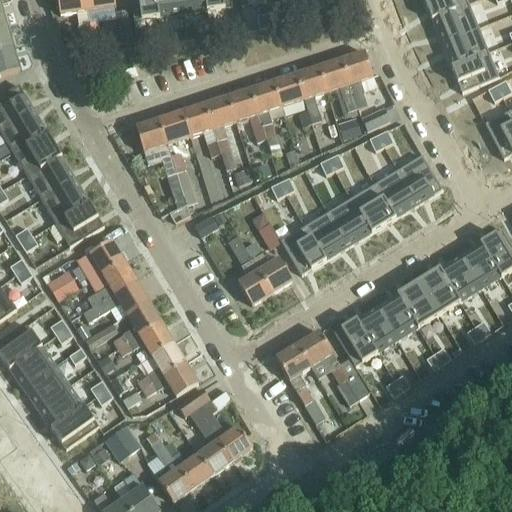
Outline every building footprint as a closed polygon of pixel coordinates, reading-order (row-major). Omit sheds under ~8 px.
[(88,16),(85,0),(57,0),(60,20),(77,17),(82,54),(102,51),(100,40),(92,42),(90,27),(88,16)] [(114,0),(85,0),(88,16),(116,11),(114,0)] [(156,0),(130,0),(131,3),(134,25),(159,22),(156,0)] [(156,0),(159,22),(183,19),(180,0),(156,0)] [(205,0),(180,0),(183,19),(208,15),(205,0)] [(205,0),(208,15),(214,14),(233,12),(231,0),(205,0)] [(239,0),(240,6),(241,11),(255,9),(266,7),(264,0),(239,0)] [(465,0),(422,0),(432,24),(469,8),(465,0)] [(469,8),(432,24),(442,48),(479,33),(469,8)] [(325,10),(316,12),(317,26),(327,24),(325,10)] [(316,12),(306,13),(307,27),(317,26),(316,12)] [(132,38),(129,21),(129,15),(115,17),(119,49),(133,47),(132,38)] [(277,17),(267,19),(269,32),(279,31),(277,17)] [(267,19),(257,20),(259,34),(269,32),(267,19)] [(92,42),(100,40),(99,26),(90,27),(92,42)] [(219,26),(209,27),(211,41),(221,40),(219,26)] [(209,27),(199,29),(201,42),(211,41),(209,27)] [(6,29),(0,30),(0,54),(13,51),(6,29)] [(171,33),(161,34),(163,48),(173,46),(171,33)] [(479,33),(442,48),(452,72),(489,57),(479,33)] [(161,34),(151,36),(153,49),(163,48),(161,34)] [(13,51),(0,54),(0,78),(19,73),(13,51)] [(365,56),(342,64),(358,114),(366,111),(368,111),(364,99),(364,98),(360,86),(373,82),(365,56)] [(489,57),(452,72),(462,97),(499,82),(489,57)] [(342,64),(319,71),(327,96),(335,94),(345,124),(359,119),(358,114),(342,64)] [(327,96),(319,71),(296,79),(304,104),(308,116),(312,129),(322,126),(314,101),(327,96)] [(304,104),(296,79),(274,86),(281,111),(304,104)] [(506,85),(497,90),(503,102),(511,97),(511,96),(506,85)] [(274,86),(250,94),(258,119),(266,144),(271,159),(281,156),(271,124),(268,116),(281,111),(274,86)] [(19,90),(0,101),(0,134),(34,114),(19,90)] [(497,90),(488,95),(494,107),(503,102),(497,90)] [(250,94),(228,101),(236,126),(248,122),(256,148),(266,144),(250,94)] [(236,126),(228,101),(205,108),(221,158),(226,176),(236,172),(223,130),(236,126)] [(182,116),(190,141),(202,137),(210,162),(221,158),(205,108),(182,116)] [(34,114),(0,134),(0,135),(13,158),(48,137),(34,114)] [(362,124),(368,136),(390,126),(384,114),(369,121),(362,124)] [(190,141),(182,116),(159,123),(167,149),(190,141)] [(312,129),(308,116),(297,119),(302,133),(312,129)] [(511,120),(510,116),(485,129),(504,164),(511,159),(511,120)] [(166,181),(176,177),(171,160),(167,149),(159,123),(135,131),(136,132),(144,156),(148,169),(161,165),(166,181)] [(356,124),(338,129),(343,145),(361,139),(356,124)] [(388,135),(378,140),(384,152),(393,148),(388,135)] [(48,137),(13,158),(27,181),(62,161),(48,137)] [(378,140),(369,144),(375,157),(384,152),(378,140)] [(298,168),(294,155),(286,157),(290,171),(298,168)] [(171,160),(176,177),(186,173),(180,157),(171,160)] [(338,159),(329,164),(335,176),(344,172),(338,159)] [(62,161),(27,181),(41,204),(76,184),(62,161)] [(402,173),(398,175),(419,209),(443,195),(443,194),(439,187),(434,180),(428,169),(424,163),(422,161),(402,173)] [(329,164),(320,168),(326,180),(335,176),(329,164)] [(257,185),(271,180),(268,170),(253,174),(257,185)] [(238,191),(252,186),(249,175),(235,180),(238,191)] [(398,175),(375,189),(396,223),(398,222),(419,209),(398,175)] [(289,183),(280,188),(286,200),(295,196),(290,185),(289,183)] [(76,184),(41,204),(55,228),(90,207),(76,184)] [(280,188),(271,192),(273,197),(277,204),(286,200),(280,188)] [(375,189),(352,203),(372,238),(395,224),(396,223),(375,189)] [(3,195),(0,197),(0,209),(9,203),(3,195)] [(352,203),(328,217),(349,252),(359,246),(372,238),(352,203)] [(90,207),(55,228),(70,252),(104,231),(90,207)] [(186,209),(169,216),(174,229),(191,221),(186,209)] [(217,229),(226,224),(221,215),(212,220),(217,229)] [(328,217),(305,231),(310,241),(326,266),(348,252),(349,252),(328,217)] [(195,230),(196,232),(203,244),(218,234),(216,230),(213,225),(211,221),(195,230)] [(281,246),(273,233),(271,230),(259,237),(269,256),(282,249),(281,246)] [(287,242),(281,246),(282,249),(287,255),(291,262),(302,280),(326,266),(310,241),(305,231),(287,242)] [(28,232),(16,240),(21,248),(33,241),(28,232)] [(511,249),(502,234),(481,247),(502,282),(503,281),(511,276),(511,275),(511,249)] [(33,241),(21,248),(27,257),(38,249),(33,241)] [(272,298),(245,252),(239,242),(228,248),(242,273),(248,282),(238,287),(252,310),(272,298)] [(101,280),(125,265),(112,245),(88,259),(101,280)] [(245,252),(272,298),(294,285),(280,262),(268,269),(263,260),(262,260),(254,247),(245,252)] [(481,247),(460,260),(481,294),(502,282),(481,247)] [(458,262),(439,273),(460,307),(462,306),(481,294),(460,260),(458,262)] [(22,264),(11,271),(16,280),(28,272),(22,264)] [(125,265),(101,280),(108,291),(86,304),(92,313),(137,285),(125,265)] [(28,272),(16,280),(22,288),(33,281),(28,272)] [(439,273),(418,286),(440,320),(460,307),(439,273)] [(60,280),(47,288),(58,306),(71,298),(60,280)] [(92,313),(83,319),(85,322),(88,329),(110,315),(116,326),(126,320),(149,306),(139,289),(137,285),(131,289),(92,313)] [(410,291),(398,299),(419,333),(428,327),(440,320),(418,286),(410,291)] [(0,291),(0,325),(16,314),(0,291)] [(398,299),(377,311),(398,346),(418,333),(419,333),(398,299)] [(81,310),(85,317),(91,313),(87,306),(81,310)] [(149,306),(126,320),(133,331),(125,336),(125,337),(115,343),(120,351),(161,326),(149,306)] [(10,320),(17,333),(37,321),(30,309),(10,320)] [(358,323),(356,324),(377,358),(385,353),(398,346),(377,311),(358,323)] [(103,324),(95,329),(99,336),(108,331),(103,324)] [(356,324),(335,338),(342,350),(356,372),(369,364),(377,358),(356,324)] [(62,325),(51,333),(56,341),(68,333),(62,325)] [(120,335),(115,326),(108,331),(99,336),(87,343),(92,351),(120,335)] [(173,347),(161,326),(120,351),(125,359),(135,353),(135,354),(143,349),(151,361),(173,347)] [(484,326),(475,332),(483,343),(491,338),(484,326)] [(84,329),(77,334),(83,344),(91,339),(84,329)] [(27,330),(0,349),(0,360),(9,374),(42,351),(27,330)] [(475,332),(467,337),(475,349),(483,343),(475,332)] [(68,333),(56,341),(62,349),(73,342),(68,333)] [(319,336),(297,350),(311,372),(323,365),(328,374),(330,373),(339,388),(337,389),(349,408),(360,402),(368,396),(357,377),(348,363),(339,368),(333,358),(319,336)] [(173,347),(151,361),(158,373),(150,378),(140,385),(144,393),(186,367),(173,347)] [(448,353),(455,362),(460,359),(454,349),(448,353)] [(311,372),(297,350),(276,363),(290,385),(316,429),(327,422),(315,402),(306,388),(300,379),(311,372)] [(42,351),(9,374),(23,394),(56,371),(42,351)] [(443,353),(435,359),(442,370),(451,365),(443,353)] [(81,354),(69,362),(75,370),(86,362),(81,354)] [(117,369),(110,357),(99,364),(106,376),(117,369)] [(435,359),(426,364),(434,376),(442,370),(435,359)] [(199,389),(186,367),(144,393),(148,400),(159,393),(168,388),(176,402),(194,392),(199,389)] [(56,371),(23,394),(38,414),(70,391),(56,371)] [(120,379),(110,385),(118,398),(128,392),(120,379)] [(403,381),(394,386),(402,398),(410,392),(403,381)] [(102,386),(91,394),(96,402),(108,395),(102,386)] [(394,386),(386,391),(393,403),(402,398),(394,386)] [(70,391),(38,414),(52,434),(84,411),(70,391)] [(190,419),(210,405),(202,393),(176,409),(185,422),(190,419)] [(108,395),(96,402),(102,411),(113,403),(108,395)] [(143,402),(139,396),(126,404),(130,410),(143,402)] [(210,405),(190,419),(197,429),(205,424),(233,466),(253,452),(239,431),(228,439),(214,419),(218,416),(210,405)] [(84,411),(52,434),(66,454),(99,431),(84,411)] [(109,420),(98,429),(105,438),(116,429),(109,420)] [(213,479),(233,466),(205,424),(197,429),(211,450),(199,459),(213,479)] [(127,429),(115,438),(129,459),(141,450),(127,429)] [(172,463),(163,450),(153,435),(145,441),(165,470),(154,478),(159,486),(174,507),(194,493),(172,463)] [(129,459),(115,438),(105,445),(119,466),(129,459)] [(170,445),(163,450),(172,463),(180,458),(178,456),(170,445)] [(140,453),(129,464),(140,475),(152,464),(140,453)] [(105,454),(95,460),(101,469),(110,462),(105,454)] [(180,458),(172,463),(179,472),(194,493),(213,479),(199,459),(187,467),(180,458)] [(89,459),(81,465),(87,474),(95,468),(89,459)] [(76,467),(68,472),(71,478),(80,472),(76,467)] [(123,504),(128,511),(157,511),(134,478),(124,485),(133,498),(123,504)] [(128,511),(123,504),(113,511),(104,498),(94,505),(98,511),(128,511)]
